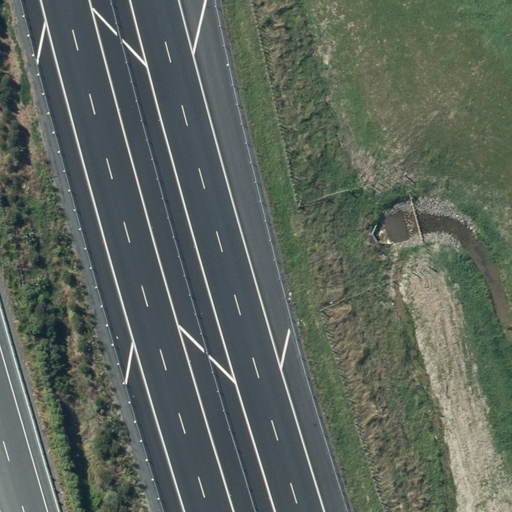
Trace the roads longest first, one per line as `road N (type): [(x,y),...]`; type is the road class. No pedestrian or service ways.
road 1 (motorway): [(230,511),(77,0)]
road 2 (motorway): [(162,0),(315,511)]
road 3 (unclassified): [(0,378),(39,511)]
